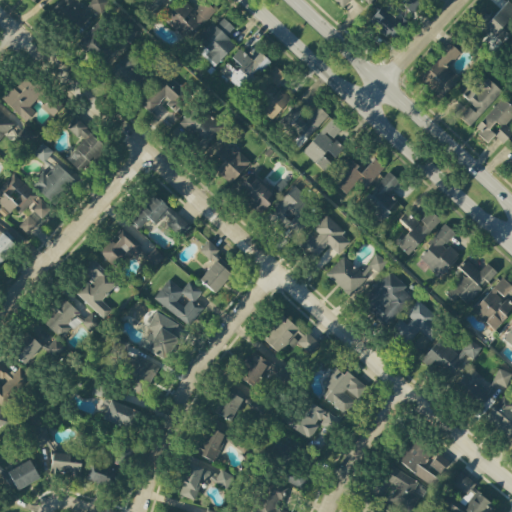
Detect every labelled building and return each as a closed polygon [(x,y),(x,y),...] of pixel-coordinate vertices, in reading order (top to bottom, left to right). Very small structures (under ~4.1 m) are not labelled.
[(103,0),(91,0),(82,12),(74,6),(77,2),(74,0),(60,0),(52,11),(79,31),(95,10),(99,14),(108,3),(103,0)] [(141,0),(140,1),(154,15),(167,0),(141,0)] [(180,0),(163,19),(176,31),(178,28),(189,38),(214,11),(204,1),(195,11),(182,0),(180,0)] [(372,0),(332,0),(342,8),(349,0),(363,0),(368,5),(372,0)] [(403,0),(401,2),(411,14),(420,5),(415,0),(403,0)] [(483,11),(473,20),(492,38),(511,16),(511,5),(506,0),(490,18),(483,11)] [(388,42),(401,27),(380,8),(367,22),(388,42)] [(225,36),(233,28),(223,18),(216,26),(212,23),(196,40),(210,53),(205,58),(215,66),(234,44),(225,36)] [(77,43),(99,65),(116,47),(93,26),(77,43)] [(460,53),(449,43),(417,77),(440,99),(459,78),(447,67),(460,53)] [(237,88),(248,76),(253,81),(270,62),(259,53),(252,61),(239,49),(219,71),(237,88)] [(131,68),(138,60),(128,51),(109,72),(127,88),(139,75),(131,68)] [(285,76),(275,67),(247,95),(272,119),(290,100),(275,86),(285,76)] [(176,112),(190,97),(165,73),(138,102),(149,113),(162,99),(176,112)] [(13,89),(11,87),(0,98),(25,122),(34,112),(29,107),(41,93),(24,77),(13,89)] [(460,117),(469,126),(501,91),(486,78),(477,88),(469,81),(458,93),(471,105),(460,117)] [(511,116),(511,107),(502,98),(473,129),(487,142),(493,135),(502,144),(511,133),(511,132),(504,125),(511,116)] [(179,124),(206,148),(222,130),(195,106),(179,124)] [(328,117),(317,107),(307,119),(293,106),(280,120),(304,143),(328,117)] [(0,138),(14,124),(0,111),(0,138)] [(91,132),(75,118),(67,128),(82,141),(91,132)] [(245,132),(234,120),(224,130),(231,136),(206,161),(229,184),(249,164),(231,146),(245,132)] [(301,152),(322,171),(330,163),(322,156),(327,151),(334,158),(343,148),(333,138),(341,129),(331,120),(301,152)] [(104,148),(91,134),(66,158),(78,172),(104,148)] [(383,168),(373,159),(364,170),(351,158),(331,181),(346,194),(362,177),(369,184),(383,168)] [(45,175),(42,172),(31,184),(49,200),(70,178),(56,164),(45,175)] [(398,181),(387,171),(361,203),(382,220),(397,202),(388,194),(398,181)] [(0,204),(18,218),(37,193),(11,174),(0,188),(0,204)] [(249,185),(244,181),(235,191),(260,214),(275,196),(255,178),(249,185)] [(295,236),(309,220),(304,216),(313,205),(292,187),(269,212),(295,236)] [(187,225),(153,194),(129,220),(139,229),(148,219),(155,225),(161,219),(178,234),(187,225)] [(42,219),(51,209),(40,199),(31,209),(42,219)] [(394,243),(407,255),(441,221),(430,210),(419,222),(407,210),(397,220),(407,230),(394,243)] [(18,227),(27,234),(36,224),(27,216),(18,227)] [(338,255),(351,240),(324,216),(310,232),(309,231),(297,246),(314,260),(327,245),(338,255)] [(441,277),(458,254),(445,245),(454,233),(443,224),(417,260),(441,277)] [(140,246),(123,228),(98,251),(115,269),(140,246)] [(0,233),(0,261),(15,246),(1,233),(0,233)] [(211,261),(219,251),(208,241),(199,251),(211,261)] [(342,256),(325,275),(349,296),(372,269),(378,273),(387,263),(377,254),(361,272),(342,256)] [(457,268),(463,274),(448,291),(466,307),(496,273),(486,263),(479,272),(465,259),(457,268)] [(103,319),(111,310),(100,300),(116,283),(91,260),(83,269),(91,277),(76,293),(103,319)] [(231,275),(215,261),(198,280),(214,294),(231,275)] [(406,287),(389,271),(359,303),(386,328),(412,299),(402,290),(406,287)] [(511,308),(511,304),(504,297),(511,287),(501,277),(471,312),(493,331),(511,308)] [(153,299),(188,326),(202,309),(194,302),(202,292),(188,282),(182,290),(168,279),(153,299)] [(74,322),(80,315),(63,299),(43,321),(60,337),(74,322)] [(435,317),(418,301),(405,315),(407,316),(391,334),(405,346),(419,331),(430,341),(440,331),(430,322),(435,317)] [(141,348),(165,360),(176,337),(172,335),(178,324),(155,313),(147,328),(150,330),(141,348)] [(262,339),(276,353),(286,344),(292,349),(298,342),(309,353),(316,346),(285,315),(262,339)] [(511,326),(501,340),(511,349),(511,326)] [(24,365),(34,354),(39,358),(43,353),(52,362),(65,348),(54,339),(45,349),(30,335),(12,354),(24,365)] [(469,339),(458,354),(438,339),(422,360),(447,379),(465,355),(472,360),(481,348),(469,339)] [(235,375),(254,389),(271,365),(252,351),(235,375)] [(121,386),(144,397),(158,367),(135,356),(121,386)] [(19,368),(11,376),(0,364),(0,406),(3,409),(31,381),(19,368)] [(367,388),(345,370),(342,374),(334,368),(322,383),(329,388),(322,396),(344,415),(356,401),(367,388)] [(501,369),(487,385),(469,369),(456,384),(483,408),(501,388),(502,388),(511,378),(501,369)] [(229,422),(242,400),(225,390),(213,412),(229,422)] [(511,406),(501,397),(484,418),(509,437),(511,433),(511,406)] [(131,430),(138,412),(109,401),(102,419),(131,430)] [(285,426),(311,438),(318,421),(333,428),(338,417),(307,403),(303,412),(293,408),(285,426)] [(194,454),(215,462),(226,435),(205,427),(194,454)] [(37,447),(50,443),(45,429),(32,433),(37,447)] [(397,465),(435,485),(448,461),(434,453),(410,441),(397,465)] [(132,450),(119,445),(113,463),(127,467),(132,450)] [(51,475),(80,476),(80,464),(68,463),(69,454),(51,453),(51,475)] [(39,480),(30,461),(7,471),(16,490),(39,480)] [(113,468),(91,462),(85,480),(108,487),(113,468)] [(193,501),(204,478),(227,489),(233,476),(219,470),(217,475),(190,463),(177,494),(193,501)] [(418,483),(391,466),(383,479),(396,487),(388,500),(407,511),(409,511),(419,498),(412,494),(418,483)] [(301,488),(306,476),(286,467),(281,479),(301,488)] [(446,510),(448,511),(486,511),(492,503),(472,489),(475,484),(459,472),(450,485),(463,495),(456,505),(451,502),(446,510)] [(286,511),(278,508),(287,488),(266,480),(252,511),(286,511)]
